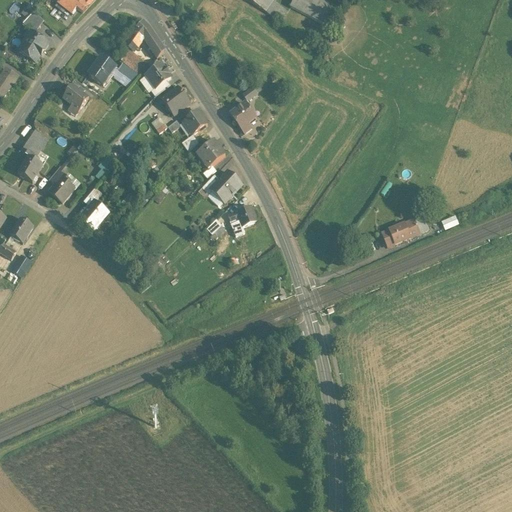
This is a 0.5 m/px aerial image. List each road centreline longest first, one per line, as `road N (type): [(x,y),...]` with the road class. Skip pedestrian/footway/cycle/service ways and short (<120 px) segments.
road 1 (secondary): [(138,0),(244,157),(286,245),(314,331)]
road 2 (track): [(314,331),(151,391),(0,460)]
road 3 (track): [(318,346),(387,303),(511,260)]
road 4 (secondary): [(0,144),(71,41),(115,0)]
road 5 (secondary): [(341,511),(314,331)]
